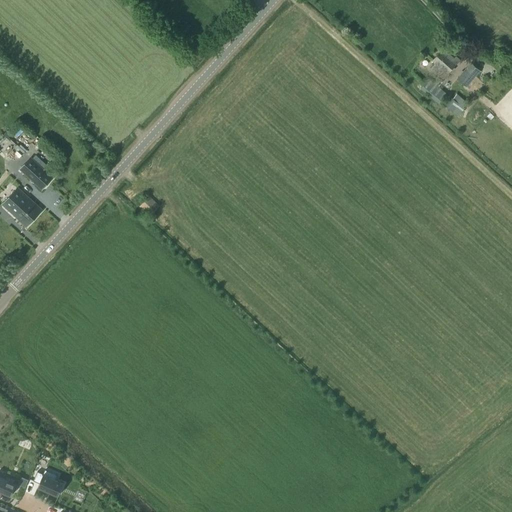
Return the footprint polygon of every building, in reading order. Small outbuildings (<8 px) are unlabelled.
[(452,71),(454,69),(453,68),(457,63),(453,60),(454,59),(444,49),(433,61),(447,74),(451,70),(452,71)] [(467,87),(480,71),(471,63),(458,79),(467,87)] [(440,104),(447,95),(428,79),(421,88),(440,104)] [(468,103),(457,94),(453,99),(450,101),(448,99),(444,105),(453,112),(453,111),(459,115),(464,109),(463,108),(468,103)] [(53,178),(31,158),(20,170),(42,190),(53,178)] [(27,227),(42,210),(18,188),(2,205),(17,218),(15,220),(18,222),(20,220),(27,227)] [(160,206),(149,197),(140,207),(151,216),(160,206)] [(37,471),(33,481),(39,483),(38,487),(58,496),(64,483),(56,479),(58,475),(45,470),(43,474),(37,471)] [(0,475),(0,491),(11,496),(16,483),(14,482),(15,480),(7,476),(6,478),(0,475)] [(21,477),(18,484),(25,487),(28,480),(21,477)]
